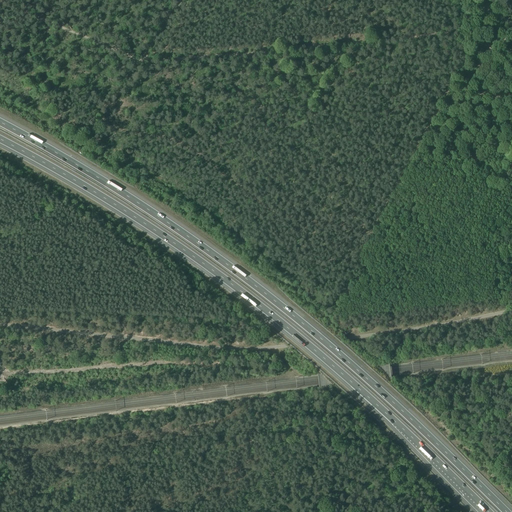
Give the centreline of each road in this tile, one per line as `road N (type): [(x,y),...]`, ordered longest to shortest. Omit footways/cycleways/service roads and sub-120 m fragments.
road 1 (motorway): [(506,511),(276,302),(162,219),(0,122)]
road 2 (motorway): [(0,139),(117,205),(255,302),(369,397),(487,511)]
road 3 (track): [(179,0),(95,117),(114,130),(181,144),(272,215),(511,265)]
road 4 (unclassified): [(511,311),(241,349),(0,325)]
road 5 (track): [(0,1),(145,61),(478,30)]
